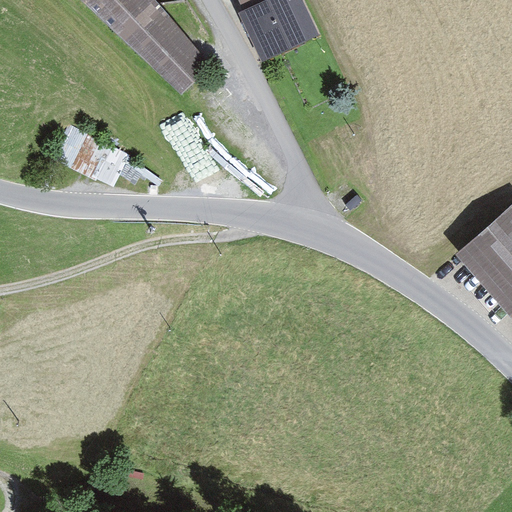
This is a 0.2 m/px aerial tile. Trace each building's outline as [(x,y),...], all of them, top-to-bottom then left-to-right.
[(211,64),(156,0),(84,0),(181,95),(211,64)] [(245,0),(252,14),(283,0),(245,0)] [(298,0),(283,0),(252,14),(267,48),(306,31),(302,23),(308,21),(298,0)] [(98,171),(109,148),(68,127),(53,156),(78,169),(82,163),(98,171)] [(511,201),(456,251),(511,314),(511,201)]
